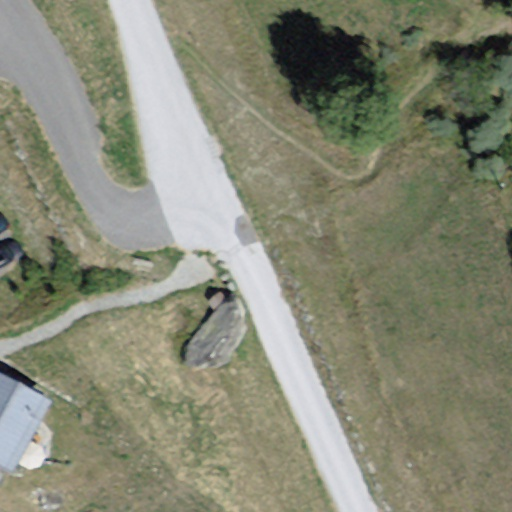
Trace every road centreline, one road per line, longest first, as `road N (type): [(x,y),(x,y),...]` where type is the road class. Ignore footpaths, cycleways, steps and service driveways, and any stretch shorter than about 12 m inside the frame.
road 1 (unclassified): [(132,0),(358,511)]
road 2 (track): [(223,213),(112,223),(0,37)]
